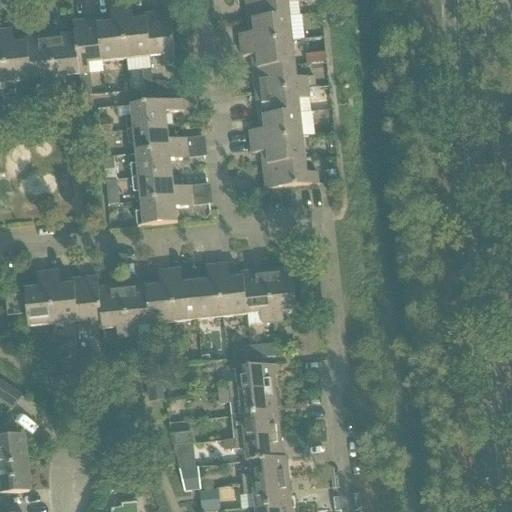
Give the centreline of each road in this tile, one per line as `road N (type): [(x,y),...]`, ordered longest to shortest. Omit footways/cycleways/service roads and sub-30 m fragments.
road 1 (tertiary): [(456,0),(464,167),(501,511)]
road 2 (residential): [(349,511),(325,236),(313,217),(233,228)]
road 3 (residential): [(233,228),(0,247)]
road 4 (unclassified): [(233,228),(211,0)]
road 5 (residential): [(500,159),(489,0)]
